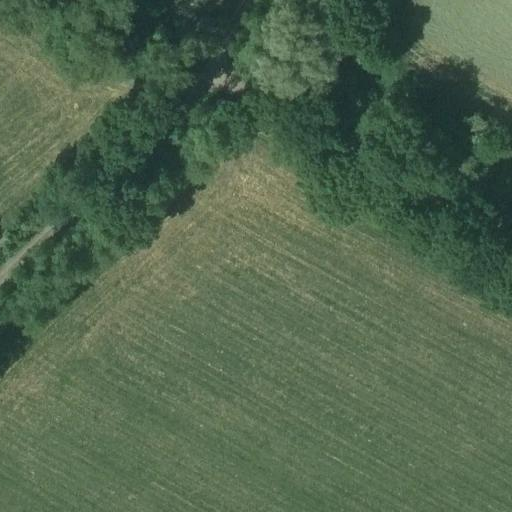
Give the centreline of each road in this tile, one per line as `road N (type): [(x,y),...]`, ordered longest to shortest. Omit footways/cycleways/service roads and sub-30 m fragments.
road 1 (track): [(252,0),(207,68),(0,273)]
road 2 (track): [(207,68),(511,242)]
